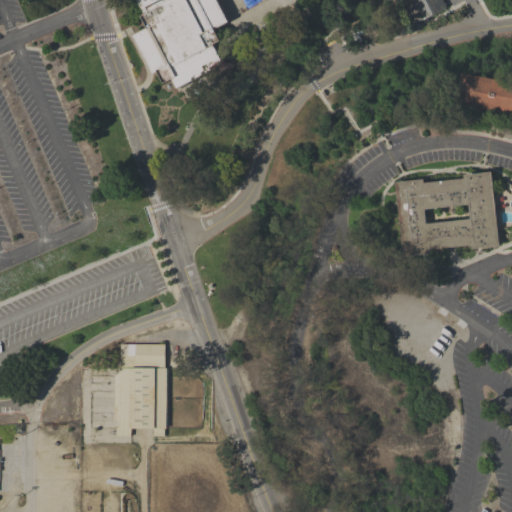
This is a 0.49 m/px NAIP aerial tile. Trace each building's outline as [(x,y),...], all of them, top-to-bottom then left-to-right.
[(146,27),(139,15),(143,13),(135,0),(217,0),(229,21),(214,29),(220,40),(213,44),(223,63),(176,88),(171,79),(163,84),(156,71),(152,73),(132,35),(146,27)] [(442,0),(444,3),(446,2),(447,5),(445,5),(446,7),(432,14),(432,15),(419,22),(408,0),(442,0)] [(511,81),(511,113),(456,104),(462,73),(511,81)] [(463,178),(462,174),(491,171),(498,246),(471,249),(471,245),(430,249),(431,253),(402,256),(394,182),(422,179),(423,183),(463,178)] [(165,344),(165,367),(120,367),(120,344),(165,344)] [(118,368),(166,368),(166,369),(168,369),(168,399),(166,399),(166,403),(167,403),(167,427),(166,427),(166,429),(165,429),(165,436),(153,436),(153,429),(131,429),(131,437),(116,437),(116,427),(114,427),(114,368),(118,368)]
